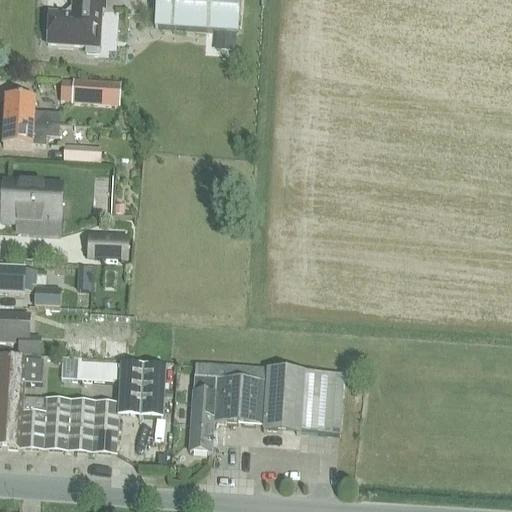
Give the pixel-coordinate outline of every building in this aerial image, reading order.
[(48,14),(46,46),(86,49),(87,33),(99,33),(100,11),(103,11),(103,0),(71,0),(71,12),(66,15),(48,14)] [(155,0),(153,29),(235,34),(237,0),(155,0)] [(217,35),(215,51),(234,54),(236,37),(217,35)] [(121,87),(72,86),(71,108),(120,110),(121,87)] [(6,101),(4,127),(57,128),(57,130),(59,130),(59,118),(32,117),(33,102),(6,101)] [(57,128),(4,127),(3,150),(31,151),(32,149),(45,149),(45,141),(58,141),(59,130),(57,130),(57,128)] [(64,149),(64,163),(64,166),(101,167),(102,151),(64,149)] [(2,186),(0,217),(0,225),(48,228),(50,188),(2,186)] [(116,206),(116,216),(125,217),(126,207),(116,206)] [(89,240),(88,260),(127,263),(128,243),(89,240)] [(32,310),(57,311),(58,295),(32,294),(33,276),(0,274),(0,298),(21,299),(22,298),(32,298),(32,310)] [(18,358),(38,359),(38,343),(27,342),(28,321),(0,318),(0,346),(18,347),(18,358)] [(63,343),(62,359),(123,362),(125,362),(126,342),(81,339),(80,344),(63,343)] [(36,388),(38,367),(25,366),(25,364),(0,362),(0,449),(116,456),(118,423),(162,426),(166,374),(121,371),(120,384),(119,384),(118,406),(23,401),(24,387),(36,388)] [(77,366),(76,384),(112,386),(112,384),(119,384),(120,371),(121,371),(121,368),(77,366)] [(193,368),(193,381),(215,382),(214,393),(226,398),(224,427),(262,429),(261,433),(299,435),(340,438),(344,378),(303,375),(264,373),(264,372),(193,368)] [(215,382),(193,381),(189,454),(210,455),(212,426),(224,427),(226,398),(214,393),(215,382)]
